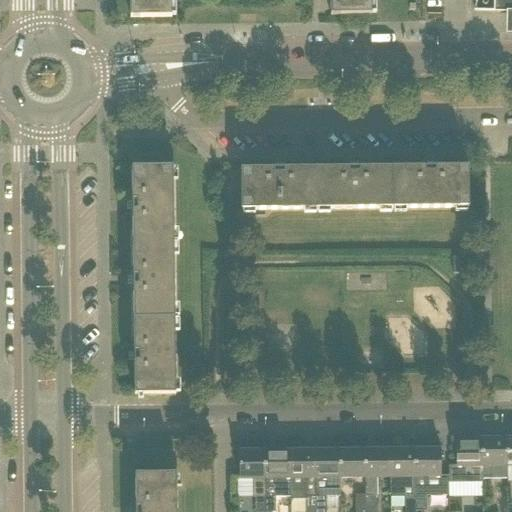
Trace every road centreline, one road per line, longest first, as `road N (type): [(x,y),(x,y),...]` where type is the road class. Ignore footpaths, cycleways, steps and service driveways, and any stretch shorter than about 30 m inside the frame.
road 1 (residential): [(63,417),(511,410)]
road 2 (residential): [(511,117),(209,123),(171,96),(168,67)]
road 3 (tertiary): [(168,67),(511,60)]
road 4 (tertiary): [(27,111),(28,418)]
road 5 (tertiary): [(63,417),(59,114)]
